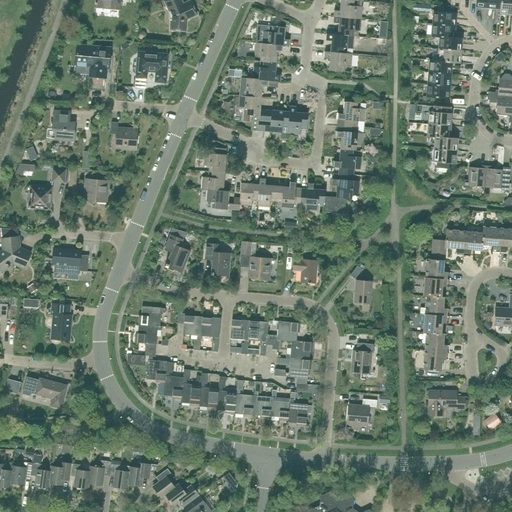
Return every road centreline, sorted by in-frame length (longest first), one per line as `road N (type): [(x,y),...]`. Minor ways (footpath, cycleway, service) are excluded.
road 1 (residential): [(182,114),(249,145),(261,163),(312,166),(321,94),(306,73),(311,19)]
road 2 (residential): [(325,461),(332,353),(320,314),(226,297)]
road 3 (unclassified): [(267,455),(148,427),(122,407),(103,358)]
road 4 (unclassified): [(182,114),(130,241)]
road 5 (unclassified): [(237,0),(182,114)]
road 6 (residential): [(495,45),(475,82),(476,125),(511,143)]
